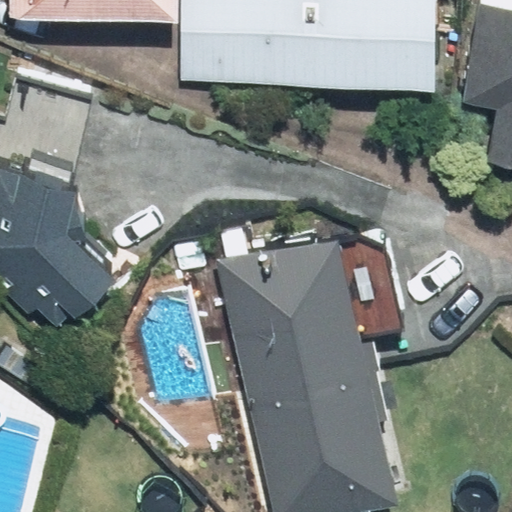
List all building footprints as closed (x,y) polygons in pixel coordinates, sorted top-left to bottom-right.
[(184,0),(182,66),(430,73),(432,0),(184,0)] [(511,0),(466,0),(459,83),(495,86),(489,147),(511,148),(511,0)] [(86,93),(0,78),(0,256),(67,306),(108,251),(59,214),(65,215),(86,93)] [(332,221),(218,246),(276,511),(283,511),(391,489),(332,221)] [(511,382),(490,381),(486,456),(511,457),(511,382)]
